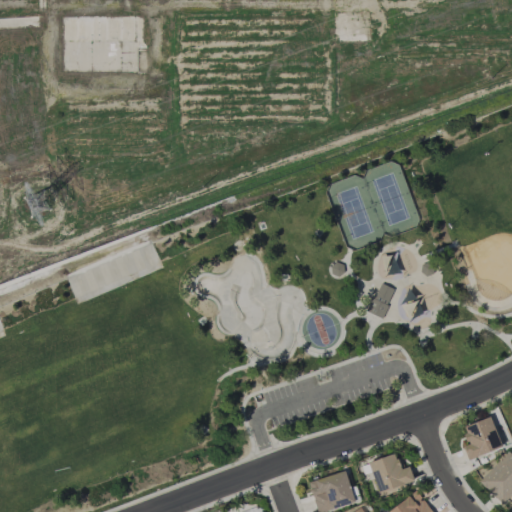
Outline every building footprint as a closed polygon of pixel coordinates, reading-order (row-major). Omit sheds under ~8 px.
[(419,266),(424,276),(433,272),(427,261),(419,266)] [(342,263),(330,264),(331,275),(343,274),(342,263)] [(381,317),(394,289),(379,282),(366,311),(381,317)] [(468,460),(501,446),(488,415),(461,427),(468,444),(462,446),(468,460)] [(511,492),(511,454),(509,451),(478,480),(500,504),(511,492)] [(400,469),(395,453),(368,461),(377,492),(413,481),(409,466),(400,469)] [(320,511),(354,502),(344,470),(308,481),(316,511),(320,511)] [(430,511),(418,491),(385,511),(430,511)]
